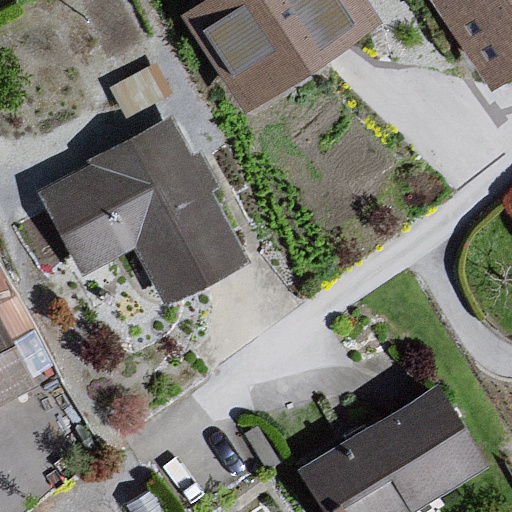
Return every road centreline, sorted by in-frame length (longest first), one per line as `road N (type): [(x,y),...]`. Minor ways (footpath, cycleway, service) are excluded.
road 1 (residential): [(60,511),(511,153)]
road 2 (unknown): [(0,177),(17,177),(119,122)]
